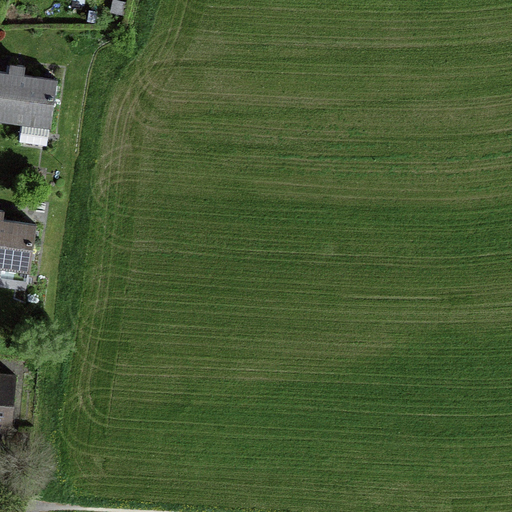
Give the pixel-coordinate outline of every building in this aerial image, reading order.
[(126,0),(111,0),(110,10),(124,13),(126,0)] [(96,22),(98,10),(89,9),(87,21),(96,22)] [(48,144),(58,74),(23,69),(25,60),(11,58),(9,67),(0,66),(0,115),(22,119),(19,139),(48,144)] [(4,220),(5,211),(0,210),(0,270),(30,274),(37,224),(4,220)] [(0,433),(11,434),(17,375),(0,373),(0,433)]
